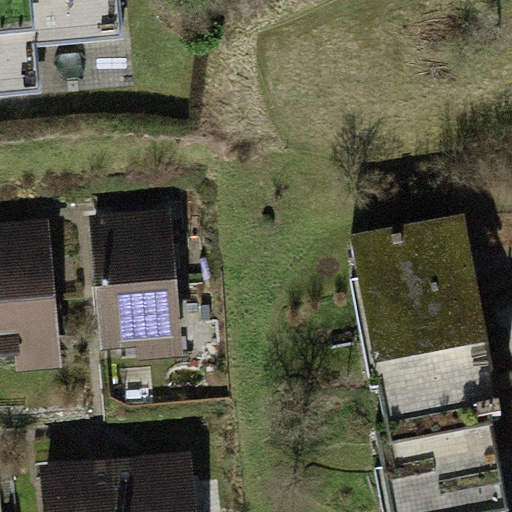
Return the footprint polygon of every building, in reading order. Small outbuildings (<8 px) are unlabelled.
[(124,0),(0,0),(0,91),(35,89),(31,41),(127,33),(124,0)] [(170,220),(98,227),(109,347),(146,344),(157,330),(179,329),(170,220)] [(467,223),(358,243),(365,283),(374,281),(394,388),(383,390),(391,432),(501,412),(467,223)] [(0,236),(0,358),(23,356),(37,339),(57,338),(49,232),(0,236)] [(511,471),(501,412),(391,432),(382,433),(395,507),(405,505),(406,511),(511,511),(511,496),(507,498),(502,472),(511,471)] [(194,511),(191,465),(118,472),(122,511),(194,511)] [(122,511),(118,472),(50,478),(53,511),(122,511)]
